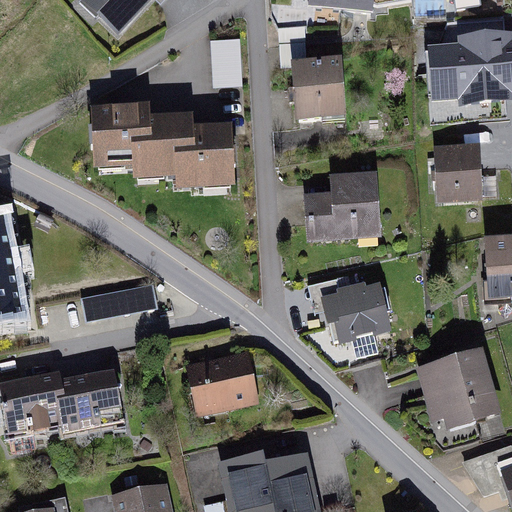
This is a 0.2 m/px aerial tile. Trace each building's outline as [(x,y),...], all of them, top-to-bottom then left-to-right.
[(90,0),(83,8),(120,42),(154,5),(159,0),(90,0)] [(159,0),(154,5),(162,12),(173,0),(159,0)] [(364,25),(362,0),(313,0),(315,28),(364,25)] [(213,34),(215,83),(244,82),(242,33),(213,34)] [(467,53),(391,63),(397,109),(473,99),(467,53)] [(351,127),(349,72),(301,74),(304,130),(351,127)] [(152,119),(100,122),(104,176),(142,174),(142,188),(182,186),(183,198),(241,195),(238,143),(189,146),(188,131),(153,134),(152,119)] [(443,151),(445,211),(490,209),(488,150),(443,151)] [(306,185),(309,249),(386,245),(383,181),(306,185)] [(11,225),(0,226),(0,330),(30,325),(11,225)] [(511,308),(511,249),(487,250),(488,308),(511,308)] [(82,293),(87,318),(159,302),(153,277),(82,293)] [(327,306),(340,353),(399,338),(386,291),(327,306)] [(486,360),(422,376),(442,453),(506,436),(486,360)] [(250,361),(192,373),(202,420),(259,408),(250,361)] [(68,384),(4,395),(12,440),(71,430),(72,436),(127,427),(119,383),(69,391),(68,384)] [(470,455),(448,479),(477,506),(499,481),(470,455)] [(275,462),(225,472),(232,511),(317,511),(308,464),(276,471),(275,462)] [(172,511),(169,494),(116,505),(116,511),(172,511)]
